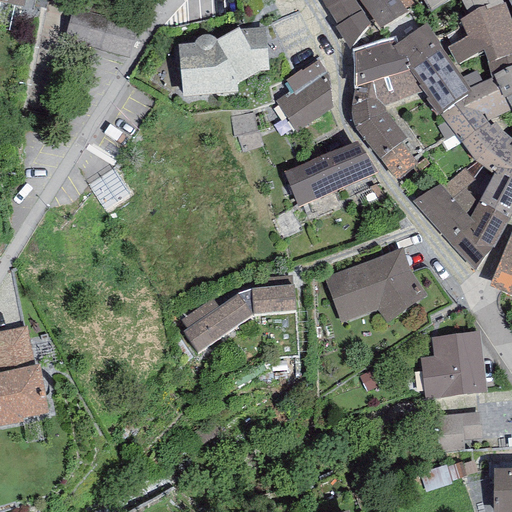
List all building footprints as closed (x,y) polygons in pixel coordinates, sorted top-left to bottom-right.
[(322,0),(327,10),(345,0),(322,0)] [(354,0),(345,0),(327,10),(338,26),(335,27),(350,50),(370,24),(354,0)] [(399,0),(359,0),(380,27),(407,11),(399,0)] [(449,1),(448,0),(423,0),(430,12),(449,1)] [(460,0),(468,15),(504,2),(502,0),(460,0)] [(468,15),(459,20),(467,37),(447,48),(456,65),(483,50),(489,65),(511,54),(511,22),(504,2),(468,15)] [(427,23),(394,45),(425,92),(428,97),(426,99),(438,116),(440,115),(471,92),(469,89),(438,45),(440,44),(427,23)] [(194,44),(178,45),(183,96),(237,92),(237,84),(260,71),(269,70),(265,28),(241,30),(239,28),(216,40),(214,38),(211,36),(207,35),(204,35),(201,36),(198,38),(196,41),(194,44)] [(352,114),(356,128),(386,109),(386,105),(425,92),(394,45),(393,42),(356,55),(354,87),(352,114)] [(493,75),(511,66),(511,54),(489,65),(493,75)] [(291,92),(276,102),(297,132),(331,109),(327,71),(319,60),(302,71),(301,70),(284,82),(291,92)] [(511,66),(493,75),(494,78),(506,98),(511,94),(511,66)] [(471,92),(440,115),(475,161),(493,175),(494,173),(511,181),(511,146),(511,145),(511,139),(484,119),(511,109),(506,98),(494,78),(469,89),(471,92)] [(386,109),(356,128),(379,160),(402,142),(407,138),(386,109)] [(254,113),(231,118),(235,138),(258,133),(254,113)] [(319,157),(334,192),(378,173),(356,142),(319,157)] [(402,142),(379,160),(397,180),(418,164),(402,142)] [(334,192),(319,157),(283,172),(298,207),(334,192)] [(112,165),(86,182),(105,211),(131,194),(112,165)] [(469,218),(478,202),(465,188),(475,180),(465,168),(443,186),(469,218)] [(478,202),(507,219),(511,210),(511,181),(494,173),(493,175),(478,202)] [(441,184),(413,202),(450,243),(472,222),(469,218),(443,186),(441,184)] [(507,219),(478,202),(469,218),(472,222),(450,243),(474,271),(493,247),(507,219)] [(106,228),(92,231),(97,253),(110,250),(106,228)] [(511,232),(489,287),(511,296),(511,232)] [(403,251),(325,279),(341,323),(378,309),(387,323),(426,296),(411,273),(403,251)] [(198,353),(252,315),(254,314),(296,311),(294,284),(251,290),(238,294),(218,308),(187,329),(183,332),(198,353)] [(187,329),(218,308),(213,299),(181,322),(187,329)] [(0,332),(0,373),(35,365),(27,327),(0,332)] [(433,357),(420,358),(425,399),(485,392),(478,333),(431,339),(433,357)] [(0,373),(0,425),(21,421),(20,417),(49,412),(40,364),(35,365),(0,373)] [(482,439),(480,413),(462,414),(464,440),(482,439)] [(462,414),(437,415),(440,452),(465,450),(464,440),(462,414)] [(511,511),(511,469),(493,469),(492,511),(511,511)]
